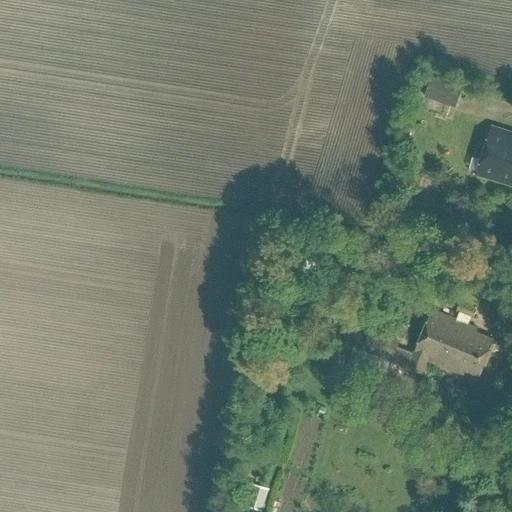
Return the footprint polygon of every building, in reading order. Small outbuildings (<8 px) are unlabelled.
[(451,83),(420,74),(414,93),(445,102),(451,83)] [(511,130),(492,125),(479,174),(511,182),(511,130)] [(415,352),(477,377),(493,337),(475,330),(477,325),(434,307),(415,352)] [(369,329),(348,320),(343,333),(363,342),(362,346),(391,359),(400,338),(370,326),(369,329)] [(327,366),(380,389),(391,364),(338,341),(327,366)]
